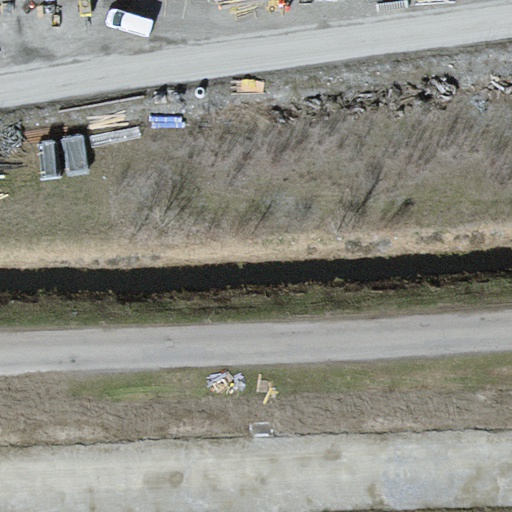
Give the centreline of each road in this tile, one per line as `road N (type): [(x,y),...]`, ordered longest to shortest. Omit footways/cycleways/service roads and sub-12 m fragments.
road 1 (unclassified): [(511,315),(253,338),(0,345)]
road 2 (motorway): [(0,14),(212,0)]
